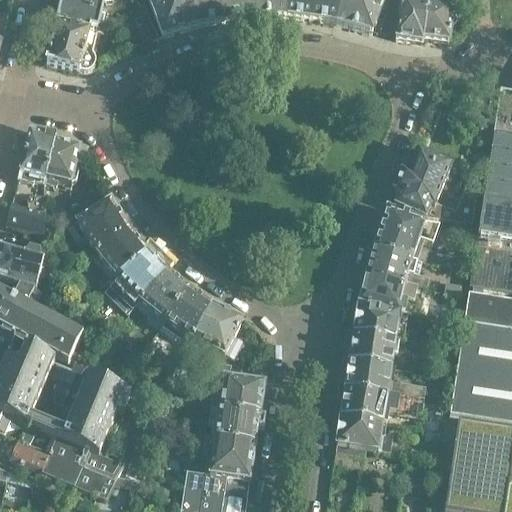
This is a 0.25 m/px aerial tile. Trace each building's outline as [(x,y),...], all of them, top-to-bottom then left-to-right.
[(61,0),(55,25),(90,34),(91,32),(98,33),(105,4),(99,5),(79,0),(61,0)] [(145,0),(159,36),(161,35),(162,40),(199,30),(199,29),(192,0),(145,0)] [(192,0),(199,29),(223,25),(219,0),(192,0)] [(219,0),(223,25),(247,21),(247,0),(219,0)] [(247,0),(247,21),(247,22),(286,21),(287,0),(247,0)] [(287,0),(286,21),(310,23),(315,0),(287,0)] [(315,0),(310,23),(335,26),(335,27),(343,0),(315,0)] [(343,0),(335,27),(372,37),(373,32),(374,33),(386,0),(343,0)] [(428,0),(428,5),(423,43),(448,46),(451,27),(454,24),(456,13),(453,11),(454,2),(439,0),(428,0)] [(399,1),(395,37),(397,37),(395,43),(422,47),(423,43),(428,5),(399,1)] [(144,43),(146,46),(159,41),(157,37),(147,18),(134,22),(144,43)] [(90,34),(55,25),(45,66),(79,75),(84,75),(88,75),(92,73),(93,70),(95,67),(95,63),(94,60),(92,57),(97,38),(99,38),(100,33),(98,33),(91,32),(90,34)] [(511,94),(500,93),(483,205),(469,291),(511,297),(511,306),(468,300),(449,419),(511,428),(511,94)] [(29,136),(20,175),(24,176),(23,177),(46,183),(54,146),(55,141),(29,136)] [(54,146),(46,183),(67,189),(67,188),(70,189),(79,152),(54,146)] [(394,192),(393,195),(399,197),(392,214),(424,225),(426,221),(429,211),(435,213),(436,210),(435,209),(449,177),(448,176),(451,169),(417,155),(416,157),(408,178),(400,175),(399,177),(400,177),(394,189),(393,191),(394,192)] [(13,200),(10,213),(27,217),(26,205),(27,203),(13,200)] [(10,213),(6,231),(24,236),(33,238),(44,241),(44,225),(44,221),(44,202),(29,202),(28,203),(27,203),(26,205),(27,217),(10,213)] [(110,204),(75,226),(67,231),(79,251),(87,246),(95,258),(128,234),(123,225),(110,204)] [(372,250),(372,251),(412,264),(416,265),(425,267),(440,222),(426,221),(424,225),(392,214),(389,212),(386,211),(386,212),(381,227),(380,227),(377,236),(378,236),(373,250),(372,250)] [(61,231),(74,223),(68,215),(56,222),(61,231)] [(128,234),(95,258),(92,260),(113,287),(116,284),(117,284),(146,256),(128,235),(129,234),(128,234)] [(31,247),(33,238),(24,236),(21,245),(31,247)] [(0,253),(0,254),(0,285),(36,294),(44,263),(41,263),(39,253),(29,251),(17,257),(0,253)] [(373,252),(365,279),(404,290),(425,294),(428,281),(413,277),(416,265),(412,264),(372,251),(371,252),(373,252)] [(146,256),(117,284),(110,290),(124,304),(121,307),(130,316),(136,309),(139,306),(140,307),(166,276),(146,256)] [(464,272),(466,262),(448,259),(446,269),(464,272)] [(84,283),(77,272),(69,278),(76,288),(84,283)] [(166,276),(140,307),(139,306),(136,309),(149,319),(146,323),(159,333),(164,326),(165,327),(188,293),(166,276)] [(358,307),(357,308),(399,315),(419,319),(425,294),(404,290),(365,279),(364,279),(357,306),(358,307)] [(56,309),(60,289),(55,281),(49,305),(56,309)] [(459,299),(460,289),(442,286),(441,296),(459,299)] [(0,331),(67,367),(83,337),(34,311),(41,299),(35,295),(19,290),(13,300),(0,292),(0,331)] [(188,293),(165,327),(164,326),(159,333),(175,344),(177,341),(189,348),(190,344),(211,308),(210,308),(188,293)] [(445,324),(446,324),(456,325),(460,300),(449,298),(445,324)] [(211,308),(190,344),(191,345),(223,361),(224,359),(233,364),(242,347),(233,342),(242,324),(211,308)] [(357,310),(353,337),(396,344),(396,343),(403,345),(407,317),(399,315),(357,308),(357,310)] [(444,336),(454,337),(456,325),(446,324),(444,336)] [(43,476),(105,502),(113,490),(118,480),(124,470),(99,458),(117,416),(121,417),(130,397),(125,396),(87,379),(64,434),(31,420),(54,365),(25,350),(17,367),(7,363),(14,345),(0,337),(0,418),(11,424),(27,430),(36,434),(56,443),(51,457),(43,476)] [(353,338),(349,365),(392,372),(396,344),(353,337),(353,338)] [(442,352),(444,352),(453,352),(454,342),(442,342),(442,352)] [(188,357),(180,371),(190,376),(197,362),(188,357)] [(88,377),(99,382),(105,369),(94,364),(88,377)] [(442,364),(439,379),(450,381),(453,366),(442,364)] [(344,393),(345,393),(388,400),(423,405),(425,391),(397,387),(396,384),(393,383),(395,372),(392,372),(349,365),(348,365),(344,393)] [(217,367),(216,374),(228,376),(229,369),(217,367)] [(211,410),(219,411),(260,417),(264,387),(232,383),(233,377),(228,376),(216,374),(213,388),(217,389),(216,396),(212,395),(210,410),(211,410)] [(155,403),(161,394),(128,379),(119,391),(153,406),(154,406),(155,403)] [(345,393),(341,420),(383,428),(386,428),(388,416),(421,421),(424,405),(388,400),(345,393)] [(138,427),(144,414),(135,410),(130,423),(138,427)] [(210,440),(214,442),(255,447),(254,447),(258,418),(259,418),(260,417),(219,411),(211,410),(208,430),(211,430),(210,440)] [(0,418),(0,437),(5,440),(11,424),(0,418)] [(427,419),(425,434),(437,436),(440,421),(427,419)] [(340,420),(337,449),(340,449),(340,451),(365,455),(379,457),(379,456),(391,458),(393,440),(381,438),(383,428),(341,420),(341,421),(340,420)] [(144,430),(138,427),(130,443),(136,446),(144,430)] [(511,511),(511,434),(457,427),(454,445),(443,511),(511,511)] [(10,462),(43,476),(51,457),(29,448),(36,434),(27,430),(20,444),(19,443),(10,462)] [(436,444),(437,436),(425,434),(423,442),(436,444)] [(204,478),(208,479),(208,480),(249,486),(255,447),(214,442),(210,440),(204,440),(202,456),(206,457),(204,478)] [(361,458),(336,454),(334,467),(359,471),(361,458)] [(432,477),(434,464),(429,463),(419,461),(405,459),(400,483),(430,488),(432,477)] [(9,475),(0,471),(0,482),(6,484),(9,475)] [(32,485),(9,475),(6,484),(31,491),(32,485)] [(185,484),(180,511),(244,511),(249,486),(208,480),(208,479),(204,478),(179,475),(177,483),(185,484)] [(132,483),(118,480),(113,490),(129,492),(132,483)] [(144,485),(132,483),(130,492),(143,494),(144,485)] [(171,491),(159,489),(158,497),(170,499),(171,491)]
